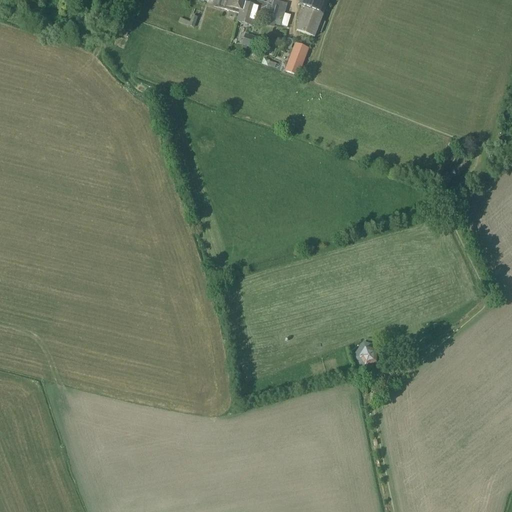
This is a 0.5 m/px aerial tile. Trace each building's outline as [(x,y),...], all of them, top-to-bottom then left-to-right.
[(250,7),(251,4),(252,0),(220,0),(218,10),(239,15),(240,15),(241,12),(246,13),(248,6),(250,7)] [(280,4),(267,0),(261,25),(273,28),(280,4)] [(312,0),(318,2),(314,13),(305,9),(296,32),(314,39),(328,0),(312,0)] [(240,15),(239,15),(237,23),(248,26),(248,23),(253,25),(256,16),(261,18),(264,7),(251,4),(250,7),(248,6),(246,13),(241,12),(240,15)] [(194,30),(197,18),(191,16),(189,22),(179,19),(177,25),(194,30)] [(241,47),(255,51),(258,40),(244,36),(241,47)] [(294,45),(284,72),(298,77),(308,50),(294,45)] [(381,364),(380,349),(362,342),(352,358),(362,373),(375,367),(381,364)]
